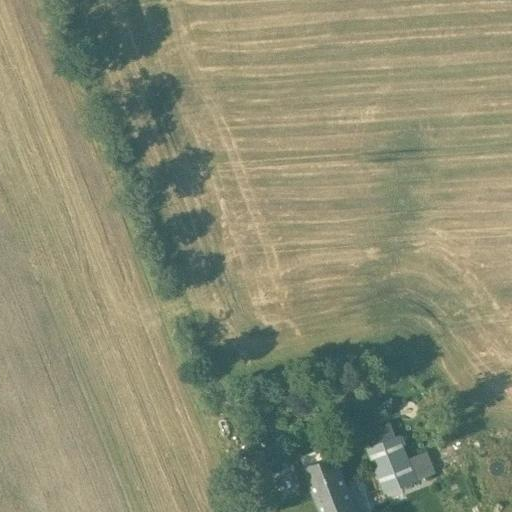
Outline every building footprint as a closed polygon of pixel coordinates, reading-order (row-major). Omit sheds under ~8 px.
[(370,448),(394,438),(389,425),(365,434),(370,448)] [(370,448),(367,449),(384,493),(414,481),(413,480),(406,460),(397,437),(394,438),(370,448)] [(301,458),(305,468),(323,461),(319,451),(301,458)] [(425,453),(406,460),(413,480),(432,472),(425,453)] [(305,468),(304,469),(320,511),(354,511),(333,457),(323,461),(305,468)]
